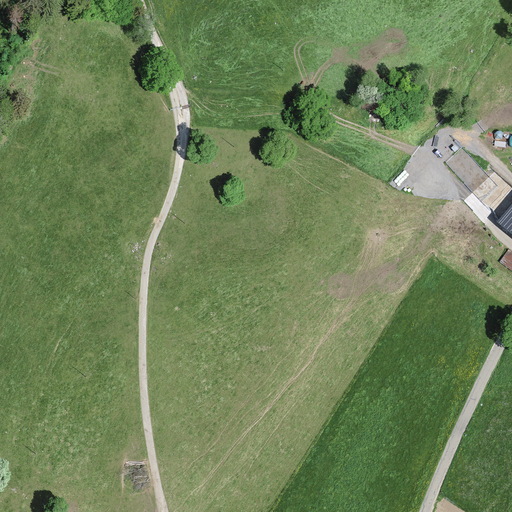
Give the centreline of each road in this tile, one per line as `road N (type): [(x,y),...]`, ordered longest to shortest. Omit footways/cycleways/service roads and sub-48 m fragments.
road 1 (track): [(157,511),(136,359),(144,249),(170,193),(177,108),(137,0)]
road 2 (tertiary): [(422,511),(511,327)]
